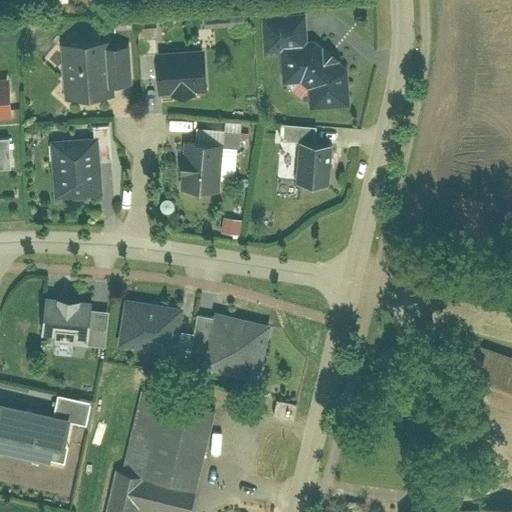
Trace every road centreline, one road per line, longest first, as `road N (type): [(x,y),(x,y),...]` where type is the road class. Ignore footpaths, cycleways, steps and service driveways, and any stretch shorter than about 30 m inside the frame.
road 1 (residential): [(403,0),(398,79),(350,283)]
road 2 (residential): [(350,283),(305,511)]
road 3 (residential): [(350,283),(137,246)]
road 4 (residential): [(137,246),(0,244)]
